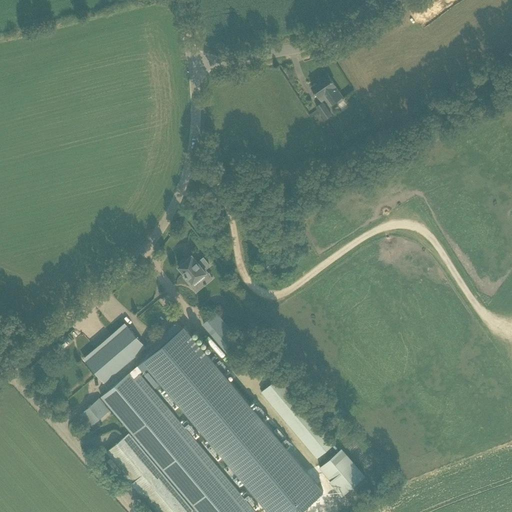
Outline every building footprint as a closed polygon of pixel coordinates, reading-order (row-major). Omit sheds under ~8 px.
[(311,87),(317,95),(318,97),(328,91),(334,100),(341,95),(335,86),(335,85),(333,82),(327,74),(320,79),(321,80),(317,83),(314,84),(312,86),(313,86),(311,87)] [(315,106),(324,120),(332,115),(323,101),(315,106)] [(204,269),(209,265),(203,258),(198,262),(192,255),(185,260),(184,259),(179,263),(180,264),(178,266),(186,275),(184,276),(191,285),(206,272),(204,269)] [(203,324),(229,355),(243,344),(216,312),(203,324)] [(139,365),(130,373),(134,378),(140,374),(148,367),(269,511),(298,511),(323,491),(184,326),(176,319),(149,348),(153,352),(139,365)] [(104,383),(145,347),(127,326),(85,361),(104,383)] [(129,372),(101,396),(197,511),(255,511),(140,374),(134,378),(130,373),(129,372)] [(279,376),(261,391),(317,458),(335,442),(279,376)] [(79,415),(86,423),(93,431),(101,425),(97,420),(109,410),(99,398),(79,415)] [(106,451),(156,511),(190,511),(193,510),(128,433),(106,451)] [(364,476),(340,448),(319,466),(342,494),(364,476)]
